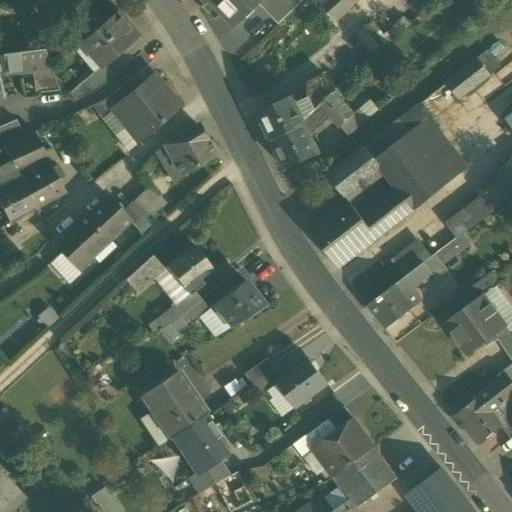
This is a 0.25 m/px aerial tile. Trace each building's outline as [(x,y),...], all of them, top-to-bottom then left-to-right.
[(207,0),(201,6),(213,19),(218,14),(231,27),(256,4),(260,0),(207,0)] [(260,0),(256,4),(276,25),(301,1),(299,0),(260,0)] [(326,0),(321,6),(335,21),(357,0),(326,0)] [(406,0),(415,12),(431,0),(406,0)] [(117,11),(84,39),(104,63),(138,36),(117,11)] [(370,48),(386,36),(375,21),(359,33),(370,48)] [(59,91),(44,49),(2,55),(5,74),(35,70),(38,94),(59,91)] [(486,53),(446,84),(459,100),(499,70),(486,53)] [(110,79),(99,66),(68,93),(74,100),(95,92),(110,79)] [(323,74),(306,82),(306,98),(295,103),(303,121),(319,106),(333,94),(323,74)] [(179,106),(154,75),(126,97),(111,110),(112,111),(137,143),(153,130),(152,128),(179,106)] [(119,88),(104,100),(91,106),(101,119),(112,111),(111,110),(126,97),(119,88)] [(333,94),(319,106),(329,118),(339,129),(340,128),(355,115),(334,92),(333,94)] [(291,96),(257,112),(271,142),(304,126),(302,121),(303,121),(295,103),(291,96)] [(355,115),(340,128),(348,137),(379,110),(370,101),(355,115)] [(309,136),(329,118),(319,106),(303,121),(302,121),(304,126),(309,136)] [(419,106),(365,148),(373,161),(405,136),(420,124),(428,118),(419,106)] [(428,118),(420,124),(460,173),(468,167),(428,118)] [(17,123),(0,130),(0,145),(0,146),(1,146),(23,136),(17,123)] [(460,173),(420,124),(405,136),(444,186),(460,173)] [(197,125),(164,145),(175,164),(164,175),(172,184),(181,175),(214,154),(205,140),(205,139),(197,125)] [(304,126),(271,142),(284,170),(317,156),(309,136),(304,126)] [(23,136),(1,146),(11,165),(12,164),(17,174),(48,162),(33,132),(23,136)] [(405,136),(373,161),(381,171),(392,185),(413,211),(444,186),(405,136)] [(373,161),(365,148),(353,157),(370,179),(381,171),(373,161)] [(353,157),(327,177),(344,199),(370,179),(353,157)] [(497,179),(478,193),(481,197),(446,225),(456,238),(511,196),(511,158),(493,173),(497,179)] [(48,162),(17,174),(36,208),(63,193),(48,162)] [(0,170),(0,204),(9,223),(36,208),(17,174),(12,164),(11,165),(0,170)] [(377,239),(413,211),(392,185),(357,213),(377,239)] [(156,212),(140,195),(131,202),(148,219),(156,212)] [(110,198),(89,218),(87,215),(68,232),(68,235),(74,241),(61,253),(76,270),(129,221),(130,220),(122,211),(110,198)] [(348,201),(309,231),(338,269),(356,255),(336,230),(357,213),(348,201)] [(148,219),(131,202),(122,211),(130,220),(129,221),(137,230),(148,219)] [(357,213),(336,230),(356,255),(377,239),(357,213)] [(211,270),(192,246),(167,267),(188,294),(189,295),(203,284),(200,280),(211,270)] [(164,268),(152,255),(145,261),(157,274),(164,268)] [(145,261),(124,280),(136,293),(157,274),(145,261)] [(423,263),(408,275),(417,286),(432,275),(423,263)] [(463,295),(470,304),(477,300),(500,282),(493,273),(463,295)] [(408,275),(394,286),(403,297),(417,286),(408,275)] [(245,281),(213,306),(214,307),(231,326),(265,306),(245,281)] [(394,286),(367,306),(386,329),(412,308),(403,297),(394,286)] [(188,294),(175,305),(183,316),(201,301),(194,291),(189,295),(188,294)] [(470,304),(444,324),(467,356),(500,332),(477,300),(470,304)] [(183,316),(179,318),(188,328),(209,311),(201,301),(183,316)] [(175,305),(155,320),(162,328),(179,318),(183,316),(175,305)] [(214,307),(200,318),(213,338),(231,326),(214,307)] [(511,332),(502,340),(511,353),(511,332)] [(267,357),(244,373),(251,384),(274,368),(267,357)] [(282,378),(275,383),(277,385),(293,407),(326,383),(308,359),(282,378)] [(502,378),(479,397),(501,425),(511,416),(511,364),(499,374),(502,378)] [(274,368),(251,384),(260,397),(277,385),(275,383),(282,378),(274,368)] [(177,372),(142,394),(171,438),(206,415),(177,372)] [(501,425),(479,397),(455,416),(478,445),(501,427),(502,426),(501,425)] [(220,436),(206,415),(171,438),(196,475),(218,460),(227,454),(217,438),(220,436)] [(511,416),(501,425),(502,426),(501,427),(509,439),(511,437),(511,416)] [(328,419),(293,445),(303,459),(314,451),(314,450),(338,432),(328,419)] [(338,432),(314,450),(314,451),(334,477),(374,447),(354,420),(338,432)] [(374,447),(334,478),(357,507),(397,477),(374,447)] [(230,476),(218,460),(196,475),(188,479),(199,494),(215,483),(230,476)] [(474,511),(442,469),(411,493),(423,509),(421,511),(474,511)] [(0,470),(0,511),(9,511),(25,498),(0,470)] [(230,476),(215,483),(228,511),(230,511),(252,502),(238,472),(230,476)] [(103,511),(119,511),(124,509),(106,484),(91,495),(103,511)] [(333,511),(336,510),(324,494),(298,511),(333,511)] [(336,510),(333,511),(353,511),(346,502),(336,510)]
